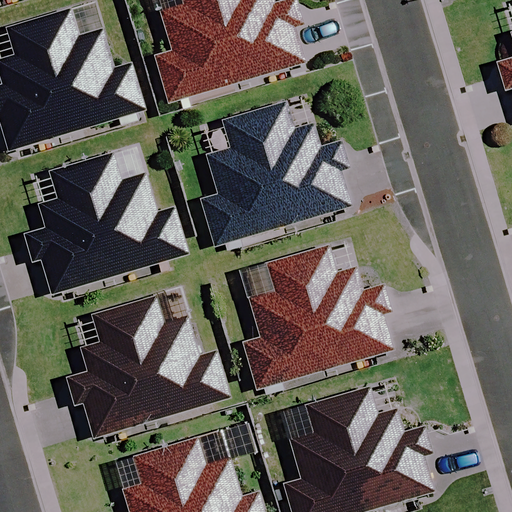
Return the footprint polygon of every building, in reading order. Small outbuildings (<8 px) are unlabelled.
[(291,0),(282,0),(270,3),(269,0),(178,0),(180,5),(154,13),(166,51),(148,56),(163,105),(301,64),(291,29),(299,27),(291,0)] [(0,57),(0,142),(3,153),(141,112),(127,64),(110,69),(98,30),(73,38),(65,10),(1,28),(9,55),(0,57)] [(511,30),(506,32),(511,53),(511,56),(492,62),(501,91),(510,89),(511,96),(511,30)] [(336,142),(316,148),(309,124),(289,130),(281,103),(217,122),(225,149),(200,157),(211,195),(194,200),(208,249),(346,208),(336,173),(345,171),(336,142)] [(31,206),(38,230),(18,235),(26,265),(35,262),(45,297),(184,257),(169,208),(152,213),(141,175),(115,182),(107,154),(43,173),(51,200),(31,206)] [(379,285),(358,292),(351,268),(331,273),(323,246),(259,265),(268,293),(242,301),(254,339),(236,344),(251,393),(389,352),(379,317),(387,315),(379,285)] [(74,348),(81,372),(61,378),(70,407),(78,405),(89,440),(227,400),(213,351),(195,356),(184,318),(159,325),(151,297),(86,316),(94,343),(74,348)] [(420,427),(400,433),(393,409),(373,415),(365,388),(301,407),(309,435),(284,442),(295,480),(278,485),(285,511),(367,511),(430,493),(420,459),(429,456),(420,427)] [(116,491),(122,511),(259,511),(254,493),(237,498),(226,460),(200,467),(192,439),(128,458),(136,485),(116,491)]
